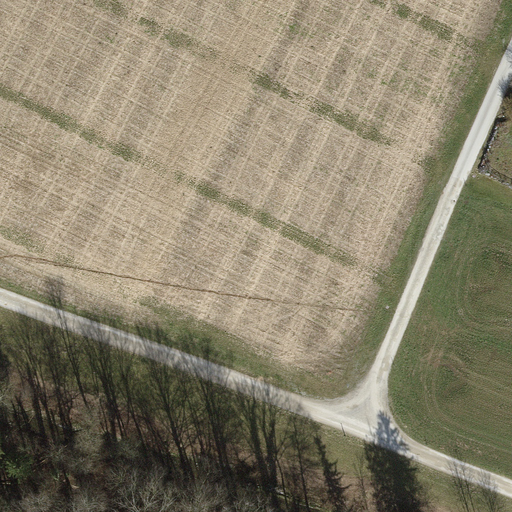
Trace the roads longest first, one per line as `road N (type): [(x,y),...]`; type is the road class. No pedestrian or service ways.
road 1 (track): [(511,489),(0,300)]
road 2 (track): [(359,432),(511,57)]
